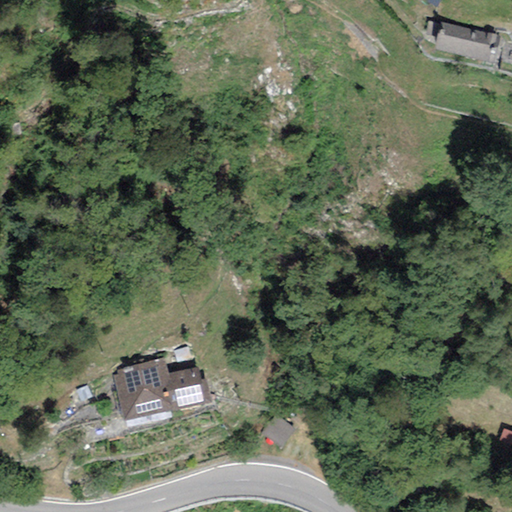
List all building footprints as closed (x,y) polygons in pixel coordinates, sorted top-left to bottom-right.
[(441,0),(425,0),(424,3),(437,9),(441,0)] [(498,35),(439,22),(433,49),(492,62),(498,35)] [(116,374),(113,375),(122,420),(211,402),(206,378),(201,379),(198,367),(167,374),(164,358),(115,369),(116,374)] [(294,430),(275,415),(259,434),(279,449),(294,430)] [(511,431),(502,427),(497,439),(511,446),(511,431)]
